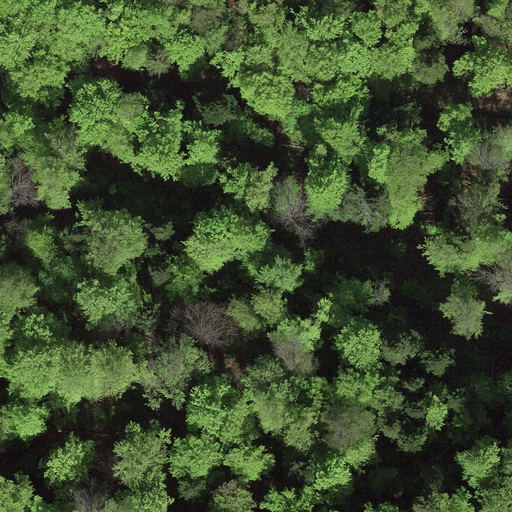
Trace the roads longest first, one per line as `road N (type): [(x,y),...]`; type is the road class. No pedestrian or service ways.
road 1 (track): [(511,348),(373,288),(81,141),(0,112)]
road 2 (track): [(511,106),(277,79),(0,65)]
